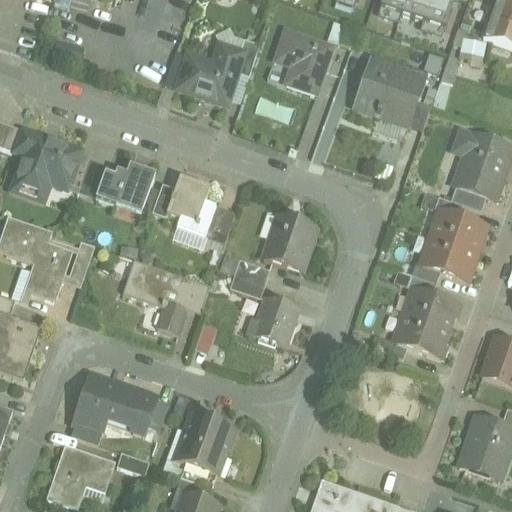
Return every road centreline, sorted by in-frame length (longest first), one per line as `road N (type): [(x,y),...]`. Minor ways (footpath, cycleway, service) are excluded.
road 1 (residential): [(298,421),(361,241),(355,213),(327,189),(0,72)]
road 2 (residential): [(511,217),(424,483),(369,463),(358,449),(298,421)]
road 3 (residential): [(298,421),(69,341),(12,511)]
